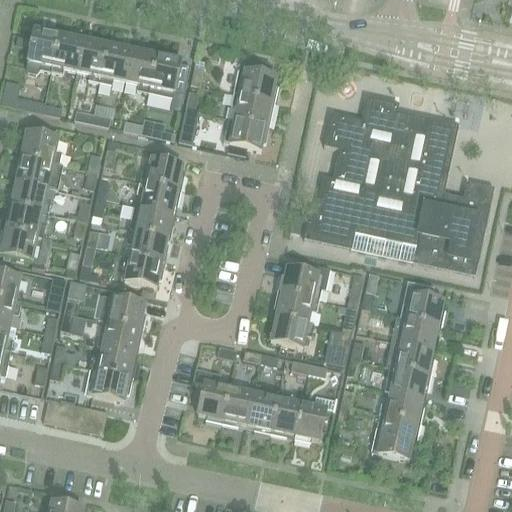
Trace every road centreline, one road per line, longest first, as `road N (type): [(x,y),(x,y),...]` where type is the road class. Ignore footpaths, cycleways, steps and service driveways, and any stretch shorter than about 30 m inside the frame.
road 1 (residential): [(176,323),(213,164),(277,188),(237,333)]
road 2 (residential): [(145,470),(346,511)]
road 3 (tertiary): [(388,39),(187,0)]
road 4 (residential): [(145,470),(176,323)]
road 5 (residential): [(0,440),(145,470)]
road 6 (tertiary): [(388,39),(441,61),(511,68)]
road 7 (tertiary): [(511,61),(445,41),(388,39)]
